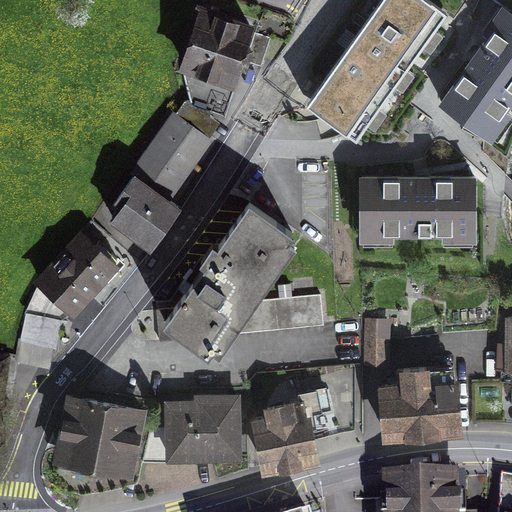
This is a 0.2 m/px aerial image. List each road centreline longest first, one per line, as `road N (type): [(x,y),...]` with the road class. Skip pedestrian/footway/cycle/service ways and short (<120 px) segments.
road 1 (residential): [(335,0),(240,150),(60,383),(23,456),(13,511)]
road 2 (secondary): [(511,451),(399,455),(192,511)]
